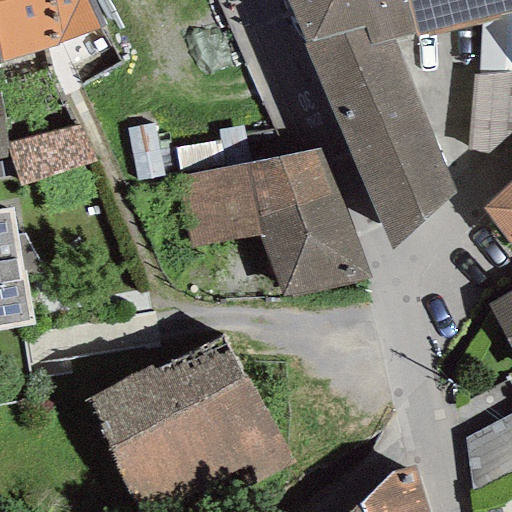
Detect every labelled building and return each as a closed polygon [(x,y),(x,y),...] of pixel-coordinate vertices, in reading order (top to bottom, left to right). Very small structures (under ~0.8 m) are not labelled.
[(0,0),(0,62),(101,28),(90,0),(0,0)] [(285,0),(303,44),(363,29),(354,0),(285,0)] [(369,45),(393,41),(415,37),(405,0),(354,0),(363,29),(369,45)] [(510,13),(511,12),(511,0),(405,0),(415,37),(479,20),(510,13)] [(509,58),(510,13),(479,20),(478,72),(509,72),(509,58)] [(392,252),(456,194),(393,41),(369,45),(363,29),(303,44),(392,252)] [(471,72),(465,169),(511,130),(511,55),(509,58),(509,72),(478,72),(471,72)] [(0,159),(9,158),(6,145),(0,112),(0,159)] [(9,158),(20,187),(95,161),(78,127),(6,145),(9,158)] [(320,149),(175,177),(190,247),(259,237),(282,296),(369,280),(320,149)] [(511,180),(481,210),(511,249),(511,180)] [(0,328),(33,323),(24,275),(17,236),(12,208),(0,209),(0,328)] [(23,235),(17,236),(24,275),(43,271),(23,235)] [(511,291),(487,305),(511,353),(511,291)] [(219,330),(85,400),(144,511),(191,511),(288,462),(219,330)] [(511,471),(511,414),(465,440),(472,493),(511,471)] [(427,511),(413,467),(391,472),(357,505),(360,511),(427,511)]
